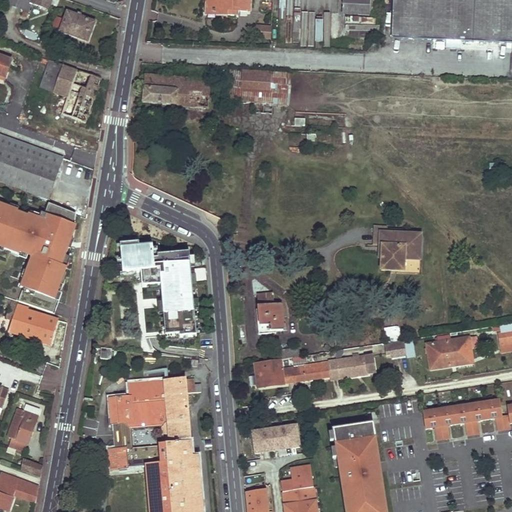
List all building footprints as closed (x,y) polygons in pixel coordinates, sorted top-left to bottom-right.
[(24,0),(10,0),(9,4),(21,8),(24,0)] [(26,17),(32,3),(49,9),(51,0),(24,0),(21,8),(24,9),(22,15),(26,17)] [(247,0),(206,0),(205,13),(216,14),(216,10),(228,11),(228,15),(237,16),(237,11),(247,12),(247,0)] [(368,0),(343,0),(342,14),(368,15),(368,0)] [(511,0),(399,0),(398,38),(511,43),(511,0)] [(68,12),(61,30),(88,41),(96,22),(68,12)] [(292,48),(298,48),(300,15),(294,14),(292,48)] [(378,23),(349,24),(349,37),(378,37),(378,23)] [(36,39),(39,28),(34,27),(31,38),(36,39)] [(254,37),(270,38),(271,28),(255,27),(254,37)] [(350,51),(365,52),(366,40),(351,39),(350,51)] [(0,76),(5,78),(11,60),(0,55),(0,76)] [(50,60),(40,87),(47,90),(55,93),(65,66),(50,60)] [(55,93),(68,98),(62,115),(86,124),(102,79),(65,66),(55,93)] [(291,75),(230,70),(228,100),(255,102),(273,104),(289,105),(291,75)] [(211,81),(146,75),(143,103),(209,109),(211,81)] [(273,104),(255,102),(254,112),(272,114),(273,104)] [(0,180),(49,198),(63,158),(0,135),(0,180)] [(0,243),(5,245),(4,248),(13,251),(14,248),(17,249),(16,252),(15,255),(19,256),(21,251),(33,255),(21,287),(24,288),(19,301),(49,312),(54,300),(58,301),(64,285),(60,283),(64,273),(65,273),(67,267),(62,266),(69,247),(65,246),(67,240),(69,241),(75,224),(73,223),(77,213),(52,204),(48,215),(46,218),(43,217),(42,220),(41,223),(30,219),(20,215),(11,212),(12,209),(12,208),(0,203),(0,243)] [(421,235),(402,234),(378,233),(376,246),(380,246),(380,258),(382,259),(382,270),(420,273),(421,235)] [(197,335),(190,255),(154,258),(153,248),(153,245),(140,246),(121,247),(123,273),(137,272),(141,271),(142,282),(152,281),(152,286),(161,285),(162,289),(165,335),(180,334),(180,337),(197,335)] [(158,248),(153,248),(154,258),(190,255),(190,252),(159,255),(158,248)] [(152,281),(142,282),(142,286),(147,286),(148,291),(162,289),(161,285),(152,286),(152,281)] [(273,293),(257,295),(260,326),(257,326),(258,335),(270,333),(270,331),(283,330),(281,305),(274,305),(273,293)] [(12,320),(8,332),(51,344),(59,320),(28,311),(29,309),(18,305),(19,303),(0,296),(0,295),(0,303),(9,307),(6,318),(12,320)] [(511,324),(500,326),(501,333),(511,331),(511,324)] [(387,342),(401,338),(398,326),(383,330),(387,342)] [(511,331),(501,333),(499,333),(501,344),(511,342),(511,331)] [(439,342),(427,344),(431,369),(451,366),(450,362),(472,359),(471,348),(469,338),(451,341),(450,335),(438,337),(439,342)] [(478,347),(476,337),(469,338),(471,348),(478,347)] [(408,354),(406,339),(386,342),(388,354),(393,353),(393,357),(408,354)] [(511,351),(511,342),(501,344),(502,353),(511,351)] [(101,348),(101,359),(111,360),(112,350),(101,348)] [(298,348),(271,352),(273,360),(291,357),(300,356),(298,348)] [(300,356),(291,357),(296,380),(332,375),(341,373),(341,377),(370,372),(367,354),(339,359),(329,360),(328,351),(300,356)] [(273,360),(255,363),(259,386),(296,380),(291,357),(273,360)] [(376,374),(362,379),(366,392),(380,387),(376,374)] [(117,452),(108,452),(110,472),(145,469),(148,511),(200,511),(196,458),(190,458),(184,392),(199,391),(198,383),(192,384),(191,378),(183,378),(145,383),(146,391),(127,393),(127,398),(108,400),(111,426),(114,425),(117,452)] [(126,385),(127,393),(146,391),(145,383),(126,385)] [(0,406),(4,408),(10,391),(0,386),(0,406)] [(500,399),(423,411),(426,428),(435,427),(441,426),(448,425),(466,422),(472,421),(478,420),(496,417),(503,416),(500,399)] [(8,438),(12,439),(9,447),(24,453),(27,445),(28,445),(40,410),(26,405),(24,411),(18,409),(8,438)] [(503,416),(496,417),(498,430),(505,429),(511,428),(510,423),(509,415),(503,416)] [(478,420),(472,421),(474,434),(480,433),(478,420)] [(474,434),(472,421),(466,422),(468,435),(474,434)] [(386,511),(386,507),(378,509),(375,490),(383,489),(381,470),(375,471),(370,439),(376,439),(374,423),(334,429),(335,431),(336,440),(337,447),(340,466),(346,511),(386,511)] [(448,425),(441,426),(443,438),(450,437),(448,425)] [(443,438),(441,426),(435,427),(437,439),(443,438)] [(297,428),(251,435),(255,457),(301,450),(297,428)] [(375,471),(381,470),(376,439),(370,439),(375,471)] [(27,461),(23,470),(41,478),(43,467),(27,461)] [(311,467),(291,470),(293,480),(313,477),(311,467)] [(0,506),(8,510),(14,494),(20,480),(1,473),(0,475),(0,506)] [(293,480),(282,482),(286,511),(317,511),(313,477),(293,480)] [(14,494),(37,503),(40,487),(20,480),(14,494)] [(264,489),(246,492),(248,511),(256,511),(267,510),(264,489)] [(386,507),(383,489),(375,490),(378,509),(386,507)]
